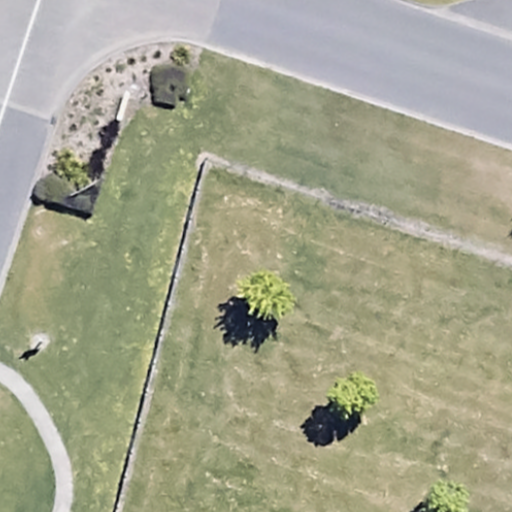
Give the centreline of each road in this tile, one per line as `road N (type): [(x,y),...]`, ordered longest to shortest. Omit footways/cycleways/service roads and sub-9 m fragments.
road 1 (residential): [(238,0),(511,94)]
road 2 (residential): [(0,124),(43,0)]
